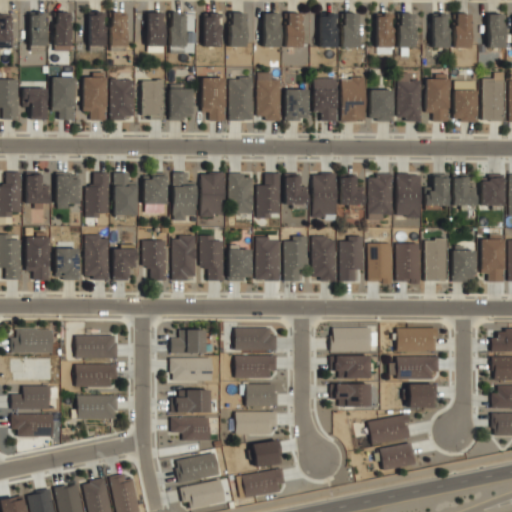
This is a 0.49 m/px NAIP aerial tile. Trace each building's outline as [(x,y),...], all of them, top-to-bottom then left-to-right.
[(43,50),(44,12),(28,12),(28,49),(43,50)] [(68,50),(69,12),(53,12),(52,50),(68,50)] [(109,46),(125,46),(124,12),(108,12),(109,46)] [(145,12),(146,52),(162,52),(162,12),(145,12)] [(183,49),(183,12),(168,12),(168,49),(183,49)] [(218,46),(218,12),(202,13),(202,46),(218,46)] [(228,46),(243,47),(244,12),(228,12),(228,46)] [(278,45),(278,13),(254,12),(254,45),(278,45)] [(317,46),(333,47),(334,13),(318,12),(317,46)] [(374,52),(389,53),(390,13),(375,12),(374,52)] [(0,46),(9,47),(10,14),(0,13),(0,46)] [(284,47),(300,47),(299,13),(284,13),(284,47)] [(356,13),(340,13),(340,47),(356,47),(356,13)] [(411,47),(412,13),(397,13),(396,47),(411,47)] [(445,47),(446,13),(430,13),(430,47),(445,47)] [(452,47),(468,47),(467,13),(451,14),(452,47)] [(485,47),(502,48),(502,14),(486,13),(485,47)] [(103,119),(103,71),(89,71),(89,76),(80,76),(80,111),(88,111),(88,119),(103,119)] [(277,119),(278,72),(255,71),(254,118),(277,119)] [(49,110),(55,110),(55,119),(71,120),(72,72),(59,72),(59,76),(49,76),(49,110)] [(480,78),(479,119),(500,120),(501,72),(492,72),(491,78),(480,78)] [(418,79),(407,79),(407,73),(395,73),(394,116),(402,116),(402,121),(418,121),(418,79)] [(423,112),(430,112),(430,121),(445,121),(445,73),(432,74),(433,78),(423,78),(423,112)] [(199,111),(207,111),(207,120),(222,120),(222,77),(199,77),(199,111)] [(338,78),(339,120),(363,120),(362,77),(338,78)] [(15,78),(0,78),(0,105),(1,119),(16,119),(15,78)] [(107,117),(131,118),(132,79),(108,78),(107,117)] [(226,78),(227,120),(250,120),(250,78),(226,78)] [(334,78),(311,78),(311,112),(318,112),(318,120),(333,120),(334,78)] [(162,117),(161,80),(139,80),(140,117),(162,117)] [(451,120),(473,120),(474,80),(451,80),(451,120)] [(189,88),(179,88),(179,83),(166,83),(167,119),(190,118),(189,88)] [(44,87),(20,87),(20,103),(29,103),(29,119),(44,119),(44,87)] [(282,119),(305,119),(305,89),(283,88),(282,119)] [(367,119),(390,119),(390,89),(367,89),(367,119)] [(0,223),(9,223),(9,211),(18,211),(19,171),(4,171),(4,184),(0,184),(0,223)] [(23,204),(39,204),(39,202),(47,203),(48,184),(39,184),(39,172),(24,171),(23,204)] [(193,180),(186,180),(186,172),(171,171),(170,220),(184,220),(184,216),(193,216),(193,180)] [(77,172),(54,172),(53,207),(66,208),(66,203),(76,203),(77,172)] [(106,172),(92,172),(91,184),(83,184),(83,216),(98,217),(98,212),(106,212),(106,172)] [(134,215),(134,180),(126,180),(127,172),(111,172),(111,214),(134,215)] [(141,204),(164,203),(164,172),(149,172),(149,179),(141,179),(141,204)] [(198,215),(221,215),(221,172),(198,172),(198,215)] [(254,185),(254,218),(269,217),(269,213),(277,213),(276,172),(262,172),(262,185),(254,185)] [(226,174),(227,213),(250,212),(249,173),(226,174)] [(282,207),(305,207),(306,185),(297,185),(297,173),(282,173),(282,207)] [(310,173),(310,217),(333,218),(334,173),(310,173)] [(338,206),(361,207),(362,186),(353,185),(354,173),(339,173),(338,206)] [(417,216),(418,174),(394,173),(394,216),(417,216)] [(446,205),(445,173),(430,173),(430,190),(422,190),(423,205),(446,205)] [(450,207),(473,207),(473,187),(465,187),(465,174),(451,173),(450,207)] [(479,180),(478,205),(502,205),(502,174),(486,173),(486,180),(479,180)] [(389,174),(365,175),(366,220),(381,219),(381,215),(390,214),(389,174)] [(4,279),(19,279),(18,235),(0,235),(0,267),(4,267),(4,279)] [(105,279),(106,235),(82,235),(82,275),(90,275),(90,279),(105,279)] [(198,235),(197,267),(205,267),(205,280),(220,280),(221,239),(212,239),(212,235),(198,235)] [(282,240),(282,281),(297,280),(297,268),(306,268),(305,235),(291,235),(291,240),(282,240)] [(31,279),(46,280),(48,237),(24,236),(23,270),(31,271),(31,279)] [(333,236),(310,236),(310,279),(333,279),(333,236)] [(337,280),(353,281),(353,268),(361,268),(361,236),(347,236),(347,241),(338,240),(337,280)] [(277,280),(277,238),(254,238),(253,279),(277,280)] [(164,239),(141,239),(140,267),(149,267),(148,279),(163,279),(164,239)] [(423,279),(443,280),(443,239),(423,239),(423,279)] [(502,239),(479,239),(478,272),(486,272),(486,281),(501,281),(502,239)] [(389,281),(389,242),(366,243),(366,282),(389,281)] [(417,282),(417,243),(394,242),(394,282),(417,282)] [(54,278),(77,277),(76,248),(53,248),(54,278)] [(110,248),(111,280),(126,279),(125,267),(134,266),(134,248),(110,248)] [(226,249),(226,279),(249,279),(249,248),(226,249)] [(450,280),(472,280),(472,250),(450,249),(450,280)] [(368,326),(329,326),(329,351),(368,350),(368,326)] [(233,350),(274,350),(274,334),(268,334),(268,327),(233,327),(233,350)] [(433,327),(394,328),(395,351),(434,350),(433,327)] [(488,351),(511,350),(511,328),(495,328),(495,337),(489,337),(488,351)] [(49,352),(49,329),(14,329),(14,336),(8,336),(8,352),(49,352)] [(202,352),(202,329),(176,329),(176,337),(168,337),(168,353),(202,352)] [(115,357),(115,334),(74,335),(74,358),(115,357)] [(234,377),(267,377),(266,369),(274,369),(274,354),(233,355),(234,377)] [(343,377),(366,378),(366,355),(332,354),(332,370),(343,370),(343,377)] [(511,355),(490,356),(490,379),(511,378),(511,355)] [(430,377),(430,371),(436,371),(436,356),(388,357),(388,378),(430,377)] [(209,380),(208,357),(168,358),(168,381),(209,380)] [(74,386),(109,386),(109,378),(114,378),(114,364),(74,364),(74,386)] [(272,383),(243,384),(244,405),(272,405),(272,383)] [(367,383),(332,383),(332,398),(344,398),(344,406),(366,406),(367,383)] [(406,407),(432,407),(432,383),(406,384),(406,407)] [(511,384),(495,384),(495,392),(489,392),(489,407),(511,407),(511,384)] [(47,385),(20,385),(20,393),(9,393),(10,408),(47,408),(47,385)] [(173,411),(207,412),(207,389),(183,389),(183,396),(173,396),(173,411)] [(115,417),(114,394),(75,394),(75,408),(70,408),(70,418),(115,417)] [(271,434),(271,411),(234,411),(233,433),(271,434)] [(511,433),(511,411),(490,412),(491,434),(511,433)] [(15,436),(50,435),(49,412),(9,414),(9,429),(15,429),(15,436)] [(366,421),(370,444),(408,436),(404,414),(366,421)] [(206,416),(168,417),(169,432),(180,432),(180,440),(207,440),(206,416)] [(253,466),(279,463),(276,440),(251,443),(253,466)] [(381,469),(413,463),(409,442),(377,448),(381,469)] [(216,473),(211,451),(173,460),(178,482),(216,473)] [(235,475),(238,497),(281,490),(277,468),(235,475)] [(135,511),(138,511),(129,473),(107,478),(114,511),(135,511)] [(107,511),(104,478),(81,481),(85,511),(107,511)] [(178,485),(179,502),(187,501),(188,506),(221,503),(218,481),(178,485)] [(56,511),(80,511),(76,483),(53,487),(56,511)] [(28,511),(52,511),(48,489),(25,493),(28,511)] [(24,511),(20,494),(0,498),(0,511),(24,511)]
